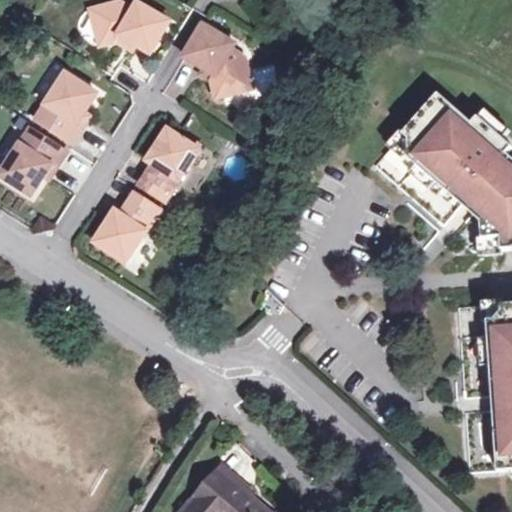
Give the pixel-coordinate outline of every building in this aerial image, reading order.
[(127,42),(136,47),(151,57),(170,25),(138,5),(134,12),(121,5),(91,13),(101,48),(117,43),(120,45),(127,42)] [(237,47),(204,28),(186,60),(206,72),(216,78),(212,85),(216,100),(258,88),(260,96),(280,91),(273,67),(248,73),(244,59),(233,53),(237,47)] [(132,53),(136,47),(127,42),(120,45),(132,53)] [(162,86),(175,98),(196,74),(183,63),(162,86)] [(203,79),(212,85),(216,78),(206,72),(203,79)] [(73,146),(84,129),(78,125),(85,115),(98,96),(68,76),(37,123),(73,146)] [(410,150),(405,156),(462,206),(466,202),(476,212),(473,215),(482,223),(483,240),(501,238),(502,251),(511,250),(511,159),(507,155),(511,149),(511,147),(478,118),(472,125),(439,95),(403,135),(409,140),(410,150)] [(91,119),(85,115),(78,125),(84,129),(91,119)] [(52,168),(57,171),(68,154),(32,131),(1,176),(32,196),(45,178),(52,168)] [(169,132),(154,154),(159,158),(154,167),(142,187),(167,204),(200,151),(169,132)] [(403,135),(394,146),(405,156),(410,150),(409,140),(403,135)] [(159,158),(154,154),(148,163),(154,167),(159,158)] [(51,181),(57,171),(52,168),(45,178),(51,181)] [(117,224),(111,220),(96,244),(128,264),(161,211),(136,195),(122,217),(117,224)] [(468,211),(473,215),(476,212),(466,202),(462,206),(468,211)] [(116,213),(111,220),(117,224),(122,217),(116,213)] [(35,233),(38,235),(52,233),(55,229),(43,220),(35,233)] [(501,238),(483,240),(484,252),(502,251),(501,238)] [(496,320),(489,321),(494,398),(499,397),(500,411),(495,412),(499,472),(511,471),(511,305),(502,306),(503,313),(496,320)] [(502,306),(488,307),(489,321),(496,320),(503,313),(502,306)] [(264,511),(248,498),(237,488),(218,471),(182,511),(264,511)] [(242,483),(237,488),(248,498),(253,493),(242,483)]
